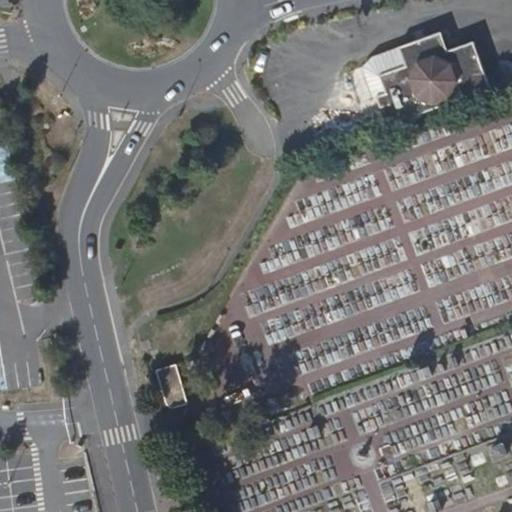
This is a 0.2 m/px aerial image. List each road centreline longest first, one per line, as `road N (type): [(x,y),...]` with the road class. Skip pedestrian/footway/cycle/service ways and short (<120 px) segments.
road 1 (tertiary): [(79,223),(89,304),(138,511)]
road 2 (tertiary): [(79,223),(122,165),(159,88)]
road 3 (tertiary): [(97,78),(95,149),(79,223)]
